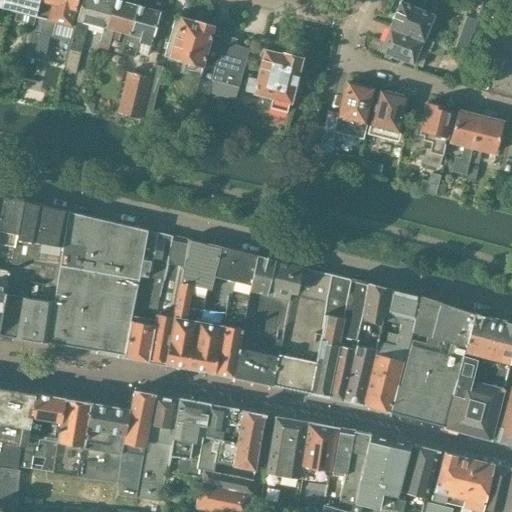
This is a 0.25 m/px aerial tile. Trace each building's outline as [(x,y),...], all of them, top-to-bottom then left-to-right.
[(0,0),(0,8),(35,17),(38,0),(0,0)] [(25,56),(42,60),(52,21),(71,26),(77,0),(38,0),(35,17),(25,56)] [(64,70),(75,73),(83,41),(87,24),(103,28),(106,29),(114,0),(81,0),(76,21),(72,37),(64,70)] [(99,43),(108,45),(112,31),(125,34),(130,36),(137,6),(115,0),(114,0),(106,29),(103,28),(99,43)] [(400,0),(391,23),(423,36),(432,15),(420,10),(422,5),(424,0),(400,0)] [(136,53),(147,56),(159,12),(137,6),(130,36),(125,34),(121,48),(120,54),(134,58),(136,53)] [(172,16),(162,54),(183,60),(180,71),(198,76),(195,91),(207,95),(211,79),(238,87),(249,48),(236,45),(237,39),(226,36),(225,42),(222,41),(221,43),(208,40),(212,25),(179,16),(178,17),(172,16)] [(430,53),(434,42),(423,38),(423,36),(391,23),(380,50),(412,63),(418,48),(430,53)] [(455,50),(464,54),(470,37),(461,33),(455,50)] [(288,101),(300,57),(301,57),(283,52),(282,54),(264,49),(256,78),(248,76),(244,89),(253,91),(253,92),(272,97),(270,106),(286,111),(288,101)] [(129,72),(117,113),(139,118),(149,80),(150,78),(149,78),(129,72)] [(348,82),(340,113),(338,123),(363,129),(372,88),(348,82)] [(371,132),(396,138),(406,97),(381,91),(371,132)] [(415,135),(415,138),(425,141),(427,134),(433,135),(429,150),(426,149),(422,163),(438,167),(442,154),(441,153),(452,111),(443,109),(444,106),(428,102),(425,113),(424,112),(421,124),(418,123),(415,135)] [(465,175),(469,160),(479,116),(456,109),(449,141),(464,145),(461,158),(454,156),(450,171),(465,175)] [(332,141),(333,142),(338,123),(340,113),(327,110),(320,138),(332,141)] [(502,122),(479,116),(469,160),(478,163),(481,149),(495,153),(502,122)] [(0,243),(14,246),(15,245),(24,201),(0,195),(0,243)] [(68,211),(67,211),(24,201),(15,245),(14,246),(12,259),(11,260),(0,318),(0,333),(47,342),(68,211)] [(115,273),(90,268),(86,265),(95,217),(68,211),(47,342),(47,341),(100,351),(113,280),(115,273)] [(115,273),(126,225),(95,217),(86,265),(90,268),(115,273)] [(100,351),(123,355),(138,279),(139,275),(147,276),(157,231),(147,229),(126,225),(115,273),(113,280),(100,351)] [(164,273),(172,235),(157,231),(147,276),(139,275),(138,279),(123,355),(145,359),(155,313),(159,295),(164,273)] [(155,313),(145,359),(163,362),(168,339),(172,315),(175,298),(181,268),(186,241),(187,238),(172,235),(168,254),(164,273),(162,284),(159,295),(155,313)] [(168,339),(163,362),(210,371),(226,303),(228,294),(231,295),(235,280),(214,275),(218,263),(222,247),(187,238),(186,241),(181,268),(175,298),(172,315),(168,339)] [(218,263),(214,275),(235,280),(250,283),(258,256),(222,247),(218,263)] [(268,290),(275,260),(258,256),(250,283),(248,289),(248,290),(267,295),(268,290)] [(0,318),(11,260),(0,258),(0,318)] [(301,267),(275,260),(268,290),(291,293),(297,294),(303,268),(301,267)] [(308,391),(308,393),(324,396),(351,280),(303,268),(297,294),(291,293),(272,384),(308,391)] [(248,289),(250,283),(235,280),(231,295),(228,294),(210,371),(233,375),(248,290),(248,289)] [(326,396),(340,400),(370,283),(366,282),(366,283),(351,280),(324,396),(326,396)] [(359,404),(388,287),(370,283),(340,400),(343,400),(359,404)] [(359,404),(359,405),(386,412),(409,332),(419,297),(392,290),(392,289),(388,287),(359,404)] [(248,290),(233,375),(272,384),(291,293),(268,290),(267,295),(248,290)] [(419,297),(409,332),(426,336),(430,337),(433,337),(465,345),(473,313),(439,302),(420,295),(419,297)] [(495,317),(474,311),(473,313),(465,345),(462,356),(485,362),(495,317)] [(508,367),(511,352),(511,321),(495,317),(485,362),(508,367)] [(407,337),(386,412),(390,413),(391,411),(418,419),(441,425),(443,426),(462,356),(465,345),(433,337),(431,343),(424,342),(423,341),(407,337)] [(503,387),(504,387),(508,367),(485,362),(462,356),(443,426),(491,439),(503,387)] [(511,378),(495,439),(511,443),(511,378)] [(0,471),(4,472),(4,469),(17,469),(18,466),(22,445),(28,446),(38,393),(0,386),(0,471)] [(117,483),(117,494),(135,497),(137,485),(154,393),(133,389),(129,408),(117,483)] [(68,398),(38,393),(28,446),(22,445),(18,466),(53,472),(68,398)] [(179,398),(154,393),(137,485),(135,497),(160,500),(165,471),(179,398)] [(95,402),(68,398),(53,472),(80,477),(95,402)] [(210,403),(179,398),(165,471),(185,474),(185,475),(201,476),(202,476),(203,469),(198,469),(204,437),(210,403)] [(129,408),(95,402),(80,477),(117,483),(129,408)] [(239,409),(210,403),(204,437),(232,441),(233,438),(239,409)] [(232,442),(204,437),(198,469),(203,469),(213,471),(215,461),(255,469),(264,414),(243,410),(236,438),(233,438),(232,441),(232,442)] [(259,508),(280,511),(292,511),(310,422),(274,415),(259,508)] [(321,511),(323,503),(339,427),(310,422),(292,511),(321,511)] [(340,493),(345,471),(352,430),(339,428),(339,427),(323,503),(338,507),(340,493)] [(369,433),(352,430),(345,471),(340,493),(338,507),(349,510),(369,433)] [(321,511),(389,511),(390,510),(393,510),(410,443),(369,433),(359,472),(349,510),(338,507),(323,503),(321,511)] [(438,450),(410,443),(393,510),(390,510),(389,511),(450,511),(452,507),(424,500),(438,450)] [(461,506),(469,507),(467,511),(483,511),(493,464),(443,451),(429,499),(461,506)] [(493,464),(483,511),(500,511),(511,468),(511,467),(509,467),(493,464)] [(511,511),(511,468),(500,511),(511,511)] [(0,471),(0,511),(15,511),(19,469),(17,469),(4,469),(4,472),(0,471)] [(201,476),(200,483),(251,493),(253,480),(252,479),(213,471),(203,469),(202,476),(201,476)] [(199,483),(194,508),(216,511),(247,511),(251,493),(200,483),(199,483)]
